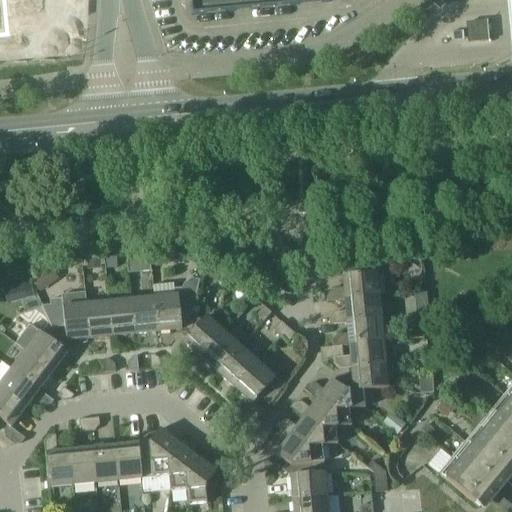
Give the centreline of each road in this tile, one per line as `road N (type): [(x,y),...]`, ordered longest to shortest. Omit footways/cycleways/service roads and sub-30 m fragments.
road 1 (tertiary): [(136,120),(511,83)]
road 2 (residential): [(14,511),(10,470),(55,411),(154,401),(232,456),(250,454)]
road 3 (residential): [(250,454),(313,361),(310,311),(282,286)]
road 4 (unknown): [(181,0),(206,24),(270,21),(356,0)]
road 5 (tertiary): [(0,133),(136,120)]
road 6 (unclassified): [(136,120),(121,0)]
